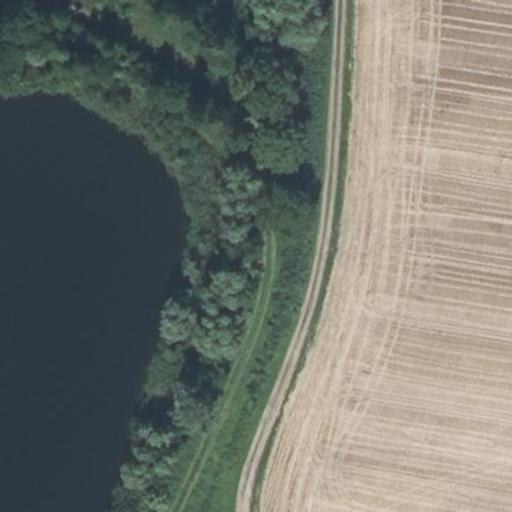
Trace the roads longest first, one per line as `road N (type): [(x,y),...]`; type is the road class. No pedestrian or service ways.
road 1 (track): [(93,0),(147,19),(182,43),(245,132),(266,198),(244,385),(185,511)]
road 2 (track): [(338,0),(327,224),(242,511)]
